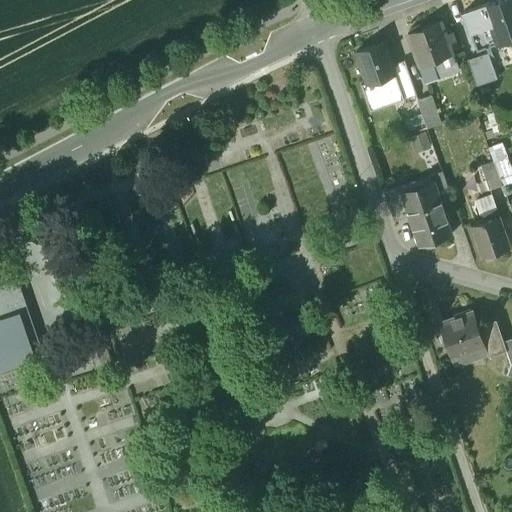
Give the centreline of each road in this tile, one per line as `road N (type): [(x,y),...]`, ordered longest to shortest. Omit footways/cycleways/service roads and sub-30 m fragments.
road 1 (residential): [(511,295),(394,261),(317,35)]
road 2 (tertiary): [(317,35),(173,93),(0,187)]
road 3 (track): [(394,261),(477,511)]
